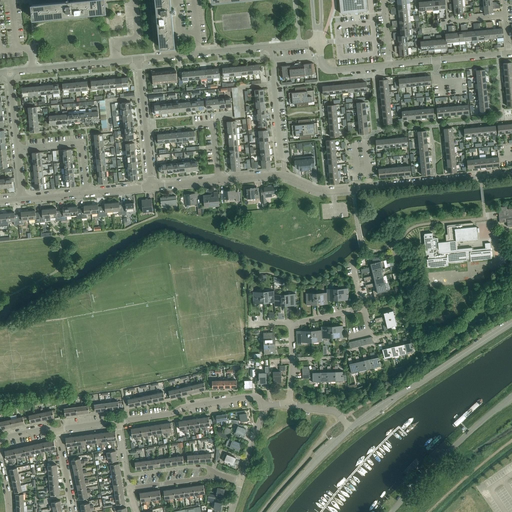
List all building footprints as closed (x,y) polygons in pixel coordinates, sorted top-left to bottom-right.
[(66,1),(66,3),(32,6),(33,17),(106,10),(104,0),(95,0),(74,2),(73,0),(66,0),(67,1),(66,1)] [(169,8),(168,0),(157,0),(162,48),(173,47),(170,16),(175,15),(174,9),(171,9),(171,8),(169,8)] [(339,0),(341,12),(341,14),(342,13),(368,11),(366,0),(339,0)] [(500,5),(483,6),(484,13),(493,12),(492,8),(494,8),(500,8),(500,5)] [(113,22),(109,23),(110,30),(122,29),(121,22),(115,22),(115,21),(113,21),(113,22)] [(290,65),(280,66),(281,77),(290,76),(290,77),(305,76),(305,74),(315,73),(314,63),(304,64),(304,65),(290,67),(290,65)] [(153,85),(177,82),(176,70),(155,72),(155,70),(151,70),(151,73),(152,73),(153,85)] [(188,80),(188,71),(182,72),(182,76),(178,77),(179,87),(181,86),(180,85),(183,84),(183,81),(188,80)] [(306,86),(301,87),(302,97),(314,96),(314,90),(307,91),(306,86)] [(295,92),(289,93),(289,98),(302,97),(301,87),(295,88),(295,92)] [(314,96),(302,97),(303,107),(308,106),(308,102),(315,101),(314,96)] [(302,97),(289,98),(290,104),(297,103),(297,108),(303,107),(302,97)] [(153,114),(155,114),(161,113),(161,105),(154,105),(155,109),(152,109),(153,114)] [(299,125),(292,125),(292,131),(305,129),(304,119),(298,120),(299,125)] [(310,119),(304,119),(305,129),(317,128),(317,123),(310,123),(310,119)] [(317,128),(305,129),(306,140),(312,139),(311,134),(318,134),(317,128)] [(305,129),(292,131),(293,136),(300,136),(300,140),(306,140),(305,129)] [(304,156),(294,157),(295,168),(299,167),(299,171),(306,170),(304,156)] [(314,156),(304,156),(306,170),(311,169),(311,166),(315,166),(314,156)] [(137,173),(128,174),(129,180),(129,181),(131,181),(131,180),(138,180),(137,173)] [(260,189),(261,196),(262,203),(264,203),(266,203),(265,197),(269,197),(268,194),(277,193),(276,186),(264,187),(264,188),(260,189)] [(247,199),(259,197),(259,191),(255,191),(255,188),(250,188),(250,189),(246,190),(247,199)] [(236,201),(239,201),(239,194),(235,194),(235,190),(224,191),(224,199),(236,198),(236,201)] [(218,206),(218,204),(219,204),(218,192),(214,192),(214,197),(211,197),(211,195),(203,196),(204,205),(215,204),(215,206),(218,206)] [(186,205),(196,204),(195,194),(185,195),(186,205)] [(161,207),(177,205),(176,196),(160,198),(161,207)] [(151,198),(141,199),(143,212),(153,211),(151,198)] [(112,203),(113,212),(118,211),(119,215),(123,215),(123,205),(123,204),(119,205),(119,202),(112,203)] [(102,206),(103,217),(108,216),(107,212),(113,212),(112,203),(105,204),(105,206),(102,206)] [(123,205),(123,215),(124,215),(127,215),(127,212),(135,211),(134,203),(125,204),(126,205),(123,205)] [(91,205),(92,214),(97,213),(98,217),(103,217),(102,206),(98,207),(98,204),(91,205)] [(81,208),(82,219),(87,218),(86,214),(92,214),(91,205),(84,206),(84,208),(81,208)] [(70,207),(71,216),(76,215),(77,219),(82,219),(81,208),(77,209),(77,206),(70,207)] [(511,208),(507,209),(507,206),(498,207),(499,222),(507,222),(507,227),(511,226),(511,208)] [(60,210),(61,221),(67,220),(67,219),(71,219),(71,216),(70,207),(63,208),(63,210),(60,210)] [(49,209),(50,218),(55,217),(56,221),(61,221),(60,210),(56,211),(56,208),(49,209)] [(39,213),(40,223),(45,222),(45,221),(50,221),(50,218),(49,209),(42,210),(42,212),(39,213)] [(40,223),(39,213),(36,213),(35,210),(28,211),(29,223),(35,222),(35,223),(40,223)] [(18,215),(19,225),(24,224),(23,220),(29,220),(29,223),(28,211),(21,212),(21,214),(18,215)] [(7,213),(8,222),(14,221),(14,225),(19,225),(18,215),(15,215),(14,212),(7,213)] [(0,226),(3,226),(8,226),(8,222),(7,213),(0,214),(0,216),(0,226)] [(432,233),(424,234),(426,254),(429,254),(429,256),(428,256),(428,257),(428,259),(427,259),(427,267),(448,265),(448,262),(467,260),(467,259),(470,259),(470,260),(492,258),(491,256),(490,243),(485,243),(485,248),(472,250),(472,247),(457,249),(456,241),(477,239),(476,226),(473,227),(473,222),(447,225),(447,234),(445,234),(445,236),(446,242),(438,242),(438,238),(435,238),(433,238),(432,233)] [(381,269),(382,269),(385,268),(383,260),(380,261),(380,257),(372,259),(373,263),(371,263),(372,268),(362,270),(363,273),(372,271),(381,268),(381,269)] [(374,278),(383,276),(381,269),(381,268),(372,271),(374,275),(364,277),(364,280),(367,280),(374,278)] [(374,278),(375,282),(365,285),(366,288),(376,285),(385,283),(383,276),(374,278)] [(376,285),(377,289),(374,290),(375,293),(374,293),(374,296),(381,295),(381,292),(386,290),(385,283),(376,285)] [(337,290),(338,300),(348,300),(348,287),(337,288),(337,290)] [(327,300),(338,300),(337,290),(337,288),(327,288),(327,292),(327,300)] [(264,302),(263,290),(253,291),(253,303),(264,302)] [(263,290),(264,302),(274,302),(274,294),(274,290),(263,290)] [(317,304),(316,292),(306,293),(306,305),(317,304)] [(316,292),(317,304),(327,304),(327,300),(327,292),(316,292)] [(274,302),(274,306),(285,305),(284,293),(274,294),(274,302)] [(284,293),(285,305),(295,305),(295,293),(284,293)] [(385,317),(382,318),(382,317),(375,319),(376,323),(386,320),(395,318),(393,310),(384,312),(385,317)] [(386,320),(387,324),(384,325),(385,328),(384,328),(384,331),(392,330),(391,327),(396,325),(395,318),(386,320)] [(332,326),(333,337),(343,337),(343,325),(332,326)] [(333,337),(332,326),(321,326),(321,329),(322,329),(322,338),(333,337)] [(322,329),(321,329),(308,330),(308,342),(322,341),(322,338),(322,329)] [(301,344),(301,342),(308,342),(308,330),(301,330),(301,336),(296,336),(297,344),(301,344)] [(264,343),(275,342),(275,332),(263,332),(264,343)] [(349,342),(350,348),(373,343),(372,337),(349,342)] [(404,344),(406,353),(414,351),(412,342),(407,343),(406,338),(403,339),(404,344)] [(399,354),(406,353),(404,344),(400,345),(398,340),(395,340),(397,346),(399,354)] [(392,356),(399,354),(397,346),(393,347),(391,341),(388,342),(390,347),(392,356)] [(275,342),(264,343),(264,354),(276,353),(275,342)] [(392,356),(390,347),(385,348),(384,343),(381,344),(384,358),(392,356)] [(374,352),(373,352),(370,353),(371,358),(373,367),(381,366),(379,357),(374,358),(373,355),(374,355),(374,352)] [(364,360),(366,369),(373,367),(371,358),(367,359),(366,354),(363,354),(364,360)] [(357,362),(359,371),(366,369),(364,360),(360,361),(358,355),(355,356),(356,362),(357,362)] [(357,362),(356,362),(352,363),(351,357),(348,358),(351,372),(359,371),(357,362)] [(335,371),(336,380),(343,380),(346,380),(346,375),(343,375),(343,371),(338,371),(338,365),(335,366),(335,371)] [(266,382),(266,376),(266,374),(269,373),(269,366),(265,366),(265,372),(258,373),(259,383),(266,382)] [(309,372),(309,375),(309,378),(313,378),(313,381),(321,381),(320,372),(316,372),(315,366),(312,366),(312,369),(309,369),(309,372)] [(320,372),(321,381),(328,381),(328,372),(323,372),(323,366),(320,366),(320,372)] [(328,372),(328,381),(336,380),(335,371),(331,372),(330,366),(327,366),(328,372)] [(454,427),(456,427),(481,403),(482,401),(481,399),(478,400),(453,422),(452,425),(454,427)] [(114,409),(113,402),(106,403),(107,410),(114,409)] [(98,404),(99,411),(107,410),(106,403),(98,404)] [(84,413),(83,406),(76,407),(77,414),(84,413)] [(69,408),(69,415),(77,414),(76,407),(69,408)] [(48,411),(49,418),(54,417),(53,413),(56,412),(55,409),(52,410),(48,411)] [(246,413),(245,413),(244,410),(235,412),(236,416),(240,415),(241,421),(247,420),(246,413)] [(49,418),(48,411),(40,412),(42,420),(49,418)] [(33,414),(35,421),(42,420),(40,412),(33,414)] [(35,421),(33,414),(28,415),(26,416),(26,419),(29,418),(30,422),(35,421)] [(226,414),(219,415),(216,415),(216,416),(213,417),(213,423),(218,423),(217,421),(225,420),(226,424),(229,423),(228,419),(227,419),(226,414)] [(20,424),(18,417),(11,419),(13,426),(20,424)] [(4,421),(5,428),(13,426),(11,419),(4,421)] [(246,429),(242,427),(243,425),(238,424),(235,433),(244,436),(246,429)] [(218,431),(216,435),(227,439),(229,435),(218,431)] [(241,443),(232,440),(230,447),(238,450),(241,443)] [(236,457),(227,454),(224,453),(222,460),(225,461),(233,464),(236,457)] [(402,471),(406,475),(420,462),(416,458),(402,471)]
